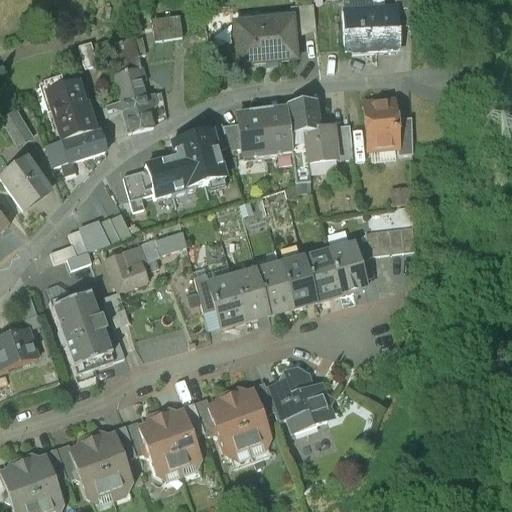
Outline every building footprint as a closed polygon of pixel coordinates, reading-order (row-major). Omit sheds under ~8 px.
[(296,0),(297,2),(298,2),(300,17),(321,15),(319,0),(296,0)] [(379,36),(405,36),(405,11),(404,0),(348,0),(349,33),(379,33),(379,36)] [(404,0),(405,11),(418,11),(418,0),(404,0)] [(171,4),(172,12),(184,9),(182,2),(171,4)] [(239,13),(243,50),(302,45),(300,17),(298,2),(297,2),(267,5),(267,10),(239,13)] [(172,12),(157,15),(159,27),(186,22),(184,9),(172,12)] [(145,55),(142,44),(149,42),(145,25),(113,33),(118,62),(140,56),(145,55)] [(94,30),(82,34),(88,57),(101,53),(94,30)] [(140,56),(118,62),(126,88),(148,84),(140,56)] [(49,83),(65,131),(98,121),(90,95),(88,96),(80,73),(49,83)] [(126,88),(124,89),(134,122),(157,116),(148,84),(126,88)] [(399,88),(369,90),(373,137),(402,134),(403,134),(400,105),(399,88)] [(301,171),(315,169),(313,151),(342,146),(337,114),(324,116),(320,89),(290,93),(291,96),(292,108),(296,138),(301,171)] [(284,110),(277,106),(276,98),(275,95),(265,96),(272,146),(283,145),(284,139),(296,138),(292,108),(284,110)] [(272,146),(265,96),(251,98),(252,101),(240,103),(241,113),(244,132),(246,132),(248,145),(256,143),(261,148),(272,146)] [(277,106),(284,110),(292,108),(291,96),(276,98),(277,106)] [(403,143),(418,141),(417,103),(400,105),(403,134),(402,134),(403,143)] [(23,110),(10,118),(21,135),(34,128),(23,110)] [(214,116),(215,119),(221,139),(232,135),(226,112),(214,116)] [(337,114),(342,146),(356,144),(351,112),(337,114)] [(227,115),(235,137),(245,136),(244,132),(241,113),(227,115)] [(65,131),(49,136),(55,157),(109,140),(102,119),(98,121),(65,131)] [(179,146),(148,155),(149,160),(156,183),(157,188),(175,183),(176,185),(200,179),(199,176),(229,168),(221,139),(215,119),(175,131),(179,146)] [(29,151),(2,169),(24,201),(50,183),(29,151)] [(156,183),(149,160),(127,166),(136,201),(148,198),(145,186),(156,183)] [(0,207),(0,227),(10,218),(0,207)] [(419,215),(406,217),(409,240),(421,238),(419,215)] [(406,217),(394,218),(397,241),(409,240),(406,217)] [(394,218),(383,219),(385,243),(397,241),(394,218)] [(371,221),(372,228),(374,244),(385,243),(383,219),(371,221)] [(70,226),(74,237),(78,248),(90,243),(82,222),(70,226)] [(177,223),(158,230),(164,245),(183,238),(177,223)] [(379,263),(374,244),(372,228),(359,232),(368,266),(379,263)] [(344,277),(345,282),(360,278),(358,273),(369,269),(368,266),(359,232),(333,239),(344,277)] [(51,245),(55,256),(78,248),(74,237),(51,245)] [(320,283),(321,289),(336,285),(334,279),(344,277),(333,239),(310,246),(320,283)] [(109,250),(120,282),(121,282),(150,272),(144,254),(128,260),(123,245),(109,250)] [(296,290),(297,296),(311,292),(310,286),(320,283),(310,246),(285,253),(296,290)] [(271,297),(273,303),(288,299),(286,293),(296,290),(285,253),(261,259),(271,297)] [(247,304),(249,309),(263,305),(262,300),(271,297),(261,259),(237,266),(247,304)] [(207,301),(220,298),(213,273),(214,272),(211,263),(197,267),(207,301)] [(213,273),(220,298),(225,316),(239,312),(237,307),(247,304),(237,266),(214,272),(213,273)] [(358,273),(360,278),(371,275),(369,269),(358,273)] [(334,279),(336,285),(345,282),(344,277),(334,279)] [(91,280),(53,293),(79,368),(118,354),(91,280)] [(120,282),(106,288),(117,319),(132,314),(121,282),(120,282)] [(320,283),(310,286),(311,292),(321,289),(320,283)] [(26,311),(39,307),(32,286),(19,291),(26,311)] [(286,293),(288,299),(297,296),(296,290),(286,293)] [(262,300),(263,305),(273,303),(271,297),(262,300)] [(249,309),(247,304),(237,307),(239,312),(249,309)] [(188,315),(140,328),(146,350),(193,337),(188,315)] [(27,322),(0,331),(0,342),(7,363),(41,352),(36,336),(32,337),(27,322)] [(289,360),(286,369),(281,371),(294,405),(297,413),(314,407),(323,412),(334,408),(336,401),(333,393),(337,385),(329,382),(326,375),(320,372),(315,374),(310,361),(300,356),(289,360)] [(257,377),(263,392),(269,395),(271,402),(278,399),(269,376),(266,368),(253,373),(255,378),(257,377)] [(294,405),(281,371),(269,376),(278,399),(282,410),(294,405)] [(269,395),(263,392),(257,377),(255,378),(249,380),(241,378),(232,381),(252,437),(270,430),(274,423),(268,406),(271,402),(269,395)] [(234,443),(252,437),(232,381),(222,385),(218,392),(210,394),(216,410),(213,416),(216,423),(222,426),(227,440),(234,443)] [(213,416),(216,410),(210,394),(208,389),(197,393),(208,423),(209,425),(216,423),(213,416)] [(200,426),(208,423),(197,393),(185,398),(187,402),(188,402),(193,417),(198,419),(200,426)] [(200,426),(198,419),(193,417),(188,402),(187,402),(178,405),(171,401),(162,404),(182,460),(200,453),(204,446),(198,431),(200,426)] [(182,460),(162,404),(154,408),(150,416),(143,419),(148,432),(145,438),(148,445),(152,446),(159,463),(165,466),(182,460)] [(148,445),(145,438),(148,432),(143,419),(140,412),(128,417),(140,448),(148,445)] [(118,426),(124,442),(129,444),(132,451),(140,448),(128,417),(115,421),(117,426),(118,426)] [(101,425),(93,428),(114,484),(132,478),(137,476),(135,471),(129,456),(132,451),(129,444),(124,442),(118,426),(117,426),(109,429),(101,425)] [(96,491),(114,484),(93,428),(83,432),(78,440),(72,443),(71,443),(77,459),(75,465),(77,470),(82,472),(88,488),(96,491)] [(252,437),(234,443),(239,456),(275,443),(270,430),(252,437)] [(71,443),(72,443),(70,436),(58,441),(69,470),(70,473),(77,470),(75,465),(77,459),(71,443)] [(61,473),(69,470),(58,441),(45,445),(46,450),(47,449),(52,465),(58,466),(61,473)] [(58,479),(61,473),(58,466),(52,465),(47,449),(46,450),(39,452),(31,447),(22,451),(43,507),(60,501),(63,500),(63,494),(58,479)] [(29,511),(43,507),(22,451),(12,455),(9,463),(1,466),(0,466),(5,481),(3,487),(5,492),(11,495),(17,511),(29,511)] [(182,460),(165,466),(170,478),(205,465),(200,453),(182,460)] [(63,511),(60,501),(43,507),(45,511),(63,511)]
